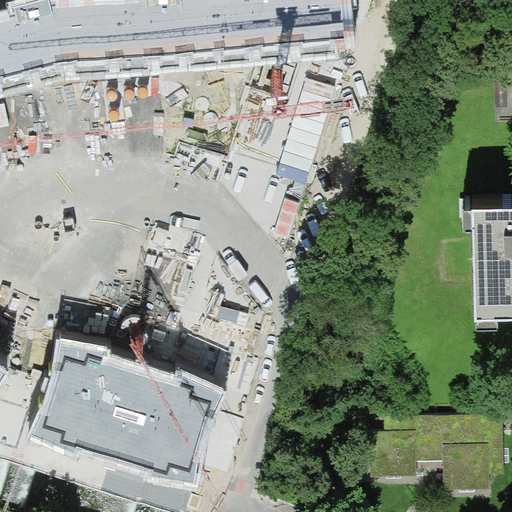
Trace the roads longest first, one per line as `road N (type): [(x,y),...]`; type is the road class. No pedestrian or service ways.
road 1 (unknown): [(218,511),(222,443),(204,335),(173,235),(140,211)]
road 2 (unknown): [(140,211),(215,2)]
road 3 (unknown): [(26,182),(79,0)]
road 4 (unknown): [(140,211),(0,177)]
